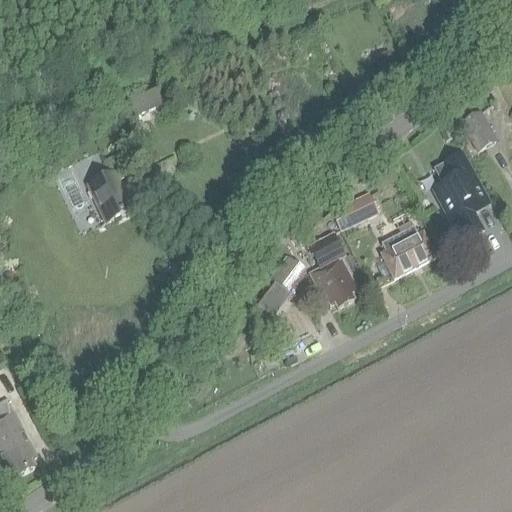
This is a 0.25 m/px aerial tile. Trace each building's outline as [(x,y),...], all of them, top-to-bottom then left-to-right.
[(388,80),(403,71),(391,51),(376,60),(388,80)] [(134,121),(164,108),(157,92),(127,105),(134,121)] [(479,118),(462,128),(478,156),(495,145),(479,118)] [(445,147),(453,141),(445,131),(438,137),(445,147)] [(105,229),(134,215),(120,185),(130,180),(120,158),(105,165),(111,180),(87,191),(105,229)] [(454,199),(439,207),(451,229),(455,227),(465,246),(483,236),(473,217),(478,215),(460,183),(471,177),(461,159),(439,171),(454,199)] [(370,196),(339,212),(348,232),(380,216),(370,196)] [(414,233),(398,241),(414,273),(434,262),(422,238),(418,240),(414,233)] [(357,295),(340,263),(344,261),(332,239),(307,252),(319,273),(309,278),(322,302),(324,300),(329,309),(333,307),(337,314),(353,305),(350,298),(357,295)] [(393,284),(414,273),(398,241),(381,250),(385,257),(381,259),(393,284)] [(289,261),(273,284),(293,297),(308,274),(289,261)] [(256,309),(259,311),(267,317),(272,321),(289,298),(287,297),(273,286),(256,309)] [(0,459),(0,483),(1,485),(11,480),(12,483),(31,473),(34,471),(31,466),(30,464),(31,464),(36,461),(31,452),(13,417),(7,404),(0,406),(0,459)]
